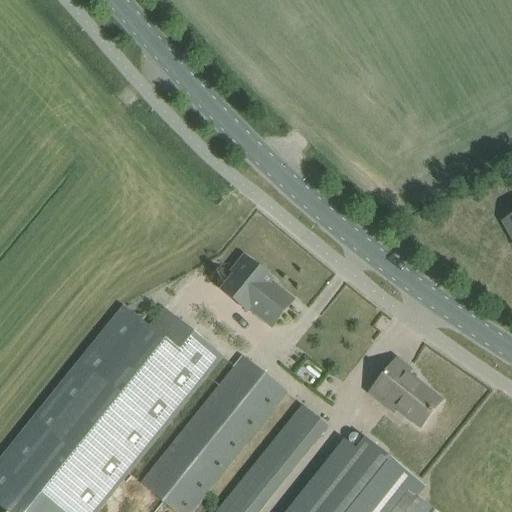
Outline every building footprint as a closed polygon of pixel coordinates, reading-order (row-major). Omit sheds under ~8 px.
[(261,275),(263,273),(244,257),(232,272),(235,275),(222,291),(246,311),(248,308),(272,328),(293,302),(261,275)] [(223,358),(224,357),(164,310),(150,328),(124,307),(0,460),(0,508),(4,511),(99,511),(222,358),(223,358)] [(243,358),(141,485),(174,511),(191,511),(287,394),(243,358)] [(373,390),(419,428),(441,401),(407,374),(411,370),(397,360),(373,390)] [(259,511),(328,427),(302,406),(216,511),(259,511)] [(433,511),(418,500),(427,489),(365,439),(356,450),(346,442),(289,511),(433,511)]
